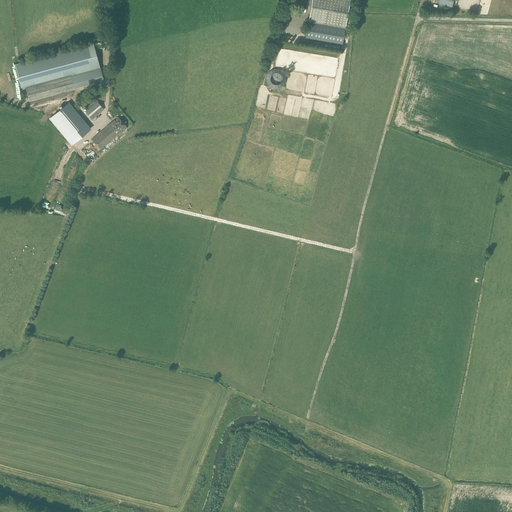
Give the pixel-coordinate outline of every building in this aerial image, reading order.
[(312,0),(309,22),(345,28),(349,0),(312,0)] [(342,44),(345,29),(308,23),(306,38),(342,44)] [(93,43),(14,65),(21,89),(26,87),(30,100),(103,79),(93,43)] [(85,111),(92,120),(104,109),(97,101),(85,111)] [(73,145),(89,131),(66,104),(50,118),(73,145)] [(92,139),(100,150),(127,127),(118,117),(92,139)] [(84,154),(89,149),(85,145),(81,150),(84,154)]
